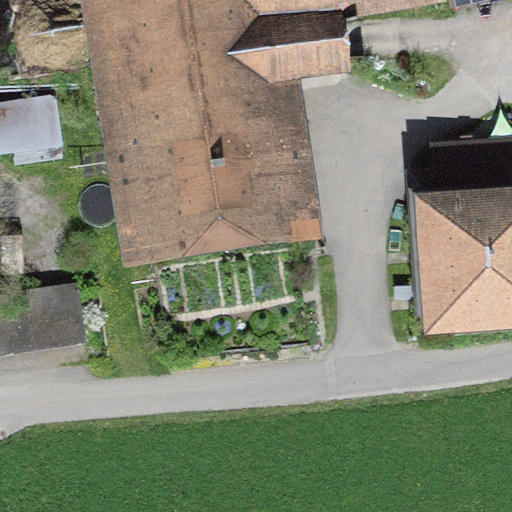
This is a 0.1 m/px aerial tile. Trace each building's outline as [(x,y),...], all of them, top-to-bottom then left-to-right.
[(56,0),(120,284),(292,246),(261,108),(345,89),(332,31),(425,11),(422,0),(56,0)] [(511,0),(433,0),(438,22),(511,6),(511,0)] [(46,110),(0,113),(0,163),(50,159),(46,110)] [(511,208),(395,219),(406,340),(511,329),(511,208)] [(66,292),(0,303),(0,361),(76,348),(66,292)]
